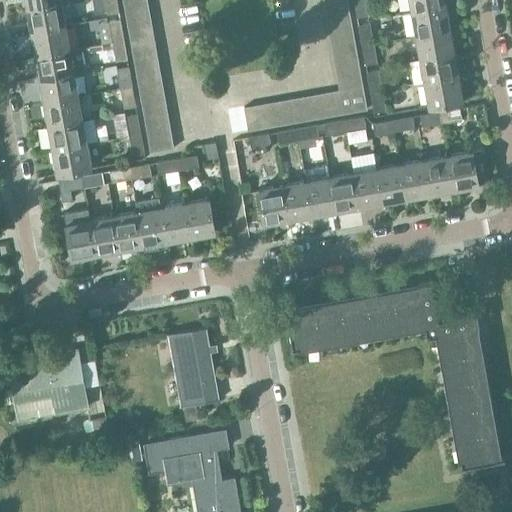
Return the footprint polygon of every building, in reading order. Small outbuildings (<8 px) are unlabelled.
[(116,0),(104,0),(107,13),(119,11),(116,0)] [(122,0),(125,10),(148,6),(147,0),(122,0)] [(365,0),(353,0),(357,17),(368,15),(365,0)] [(409,0),(411,11),(446,5),(444,0),(409,0)] [(27,7),(31,31),(65,25),(61,1),(27,7)] [(324,7),(326,19),(350,14),(348,3),(324,7)] [(411,11),(416,35),(450,29),(446,5),(411,11)] [(125,10),(127,22),(151,17),(148,6),(125,10)] [(326,19),(328,31),(352,26),(350,14),(326,19)] [(127,22),(129,34),(153,29),(151,17),(127,22)] [(108,21),(112,41),(124,39),(120,19),(108,21)] [(358,25),(362,45),(373,42),(370,23),(358,25)] [(31,31),(35,55),(70,48),(65,25),(31,31)] [(328,31),(331,42),(354,38),(352,26),(328,31)] [(129,34),(131,45),(155,41),(153,29),(129,34)] [(416,35),(420,59),(454,53),(450,29),(416,35)] [(331,42),(333,54),(356,50),(354,38),(331,42)] [(124,39),(112,41),(116,60),(127,58),(124,39)] [(131,45),(133,57),(157,53),(155,41),(131,45)] [(373,42),(362,45),(365,64),(377,62),(373,42)] [(35,55),(40,78),(74,72),(70,48),(35,55)] [(333,54),(335,66),(359,62),(356,50),(333,54)] [(133,57),(135,69),(159,65),(157,53),(133,57)] [(420,59),(424,83),(459,76),(454,53),(420,59)] [(335,66),(337,78),(361,73),(359,62),(335,66)] [(135,69),(137,81),(161,76),(159,65),(135,69)] [(117,68),(121,88),(132,86),(129,66),(117,68)] [(367,72),(370,92),(382,90),(378,70),(367,72)] [(40,78),(44,102),(78,96),(74,72),(40,78)] [(337,78),(339,90),(363,85),(361,73),(337,78)] [(137,81),(140,92),(164,88),(161,76),(137,81)] [(459,76),(424,83),(429,106),(463,100),(459,76)] [(363,85),(339,90),(343,113),(367,109),(363,85)] [(132,86),(121,88),(124,108),(136,106),(132,86)] [(140,92),(142,104),(166,100),(164,88),(140,92)] [(339,90),(327,92),(331,115),(343,113),(339,90)] [(382,90),(370,92),(374,111),(385,109),(382,90)] [(327,92),(315,94),(320,118),(331,115),(327,92)] [(315,94),(303,96),(308,120),(320,118),(315,94)] [(44,102),(48,126),(82,120),(78,96),(44,102)] [(303,96),(292,98),(296,122),(308,120),(303,96)] [(292,98),(280,100),(284,124),(296,122),(292,98)] [(142,104),(144,116),(168,112),(166,100),(142,104)] [(280,100),(268,102),(272,126),(284,124),(280,100)] [(268,102),(256,104),(260,128),(272,126),(268,102)] [(260,128),(256,104),(244,107),(248,130),(260,128)] [(460,107),(440,111),(442,123),(462,119),(460,107)] [(442,123),(440,111),(420,114),(422,126),(442,123)] [(144,116),(146,128),(170,123),(168,112),(144,116)] [(125,116),(129,135),(141,133),(137,113),(125,116)] [(363,116),(344,119),(346,131),(365,128),(363,116)] [(412,116),(393,119),(395,131),(414,127),(412,116)] [(346,131),(344,119),(324,123),(326,135),(346,131)] [(395,131),(393,119),(373,123),(375,135),(395,131)] [(48,126),(52,150),(87,143),(82,120),(48,126)] [(146,128),(148,140),(172,135),(170,123),(146,128)] [(316,124),(296,128),(298,140),(318,136),(316,124)] [(298,140),(296,128),(277,131),(279,143),(298,140)] [(141,133),(129,135),(133,155),(144,153),(141,133)] [(249,136),(251,148),(271,145),(269,133),(249,136)] [(172,135),(148,140),(150,152),(174,147),(172,135)] [(87,143),(52,150),(57,173),(91,167),(87,143)] [(483,148),(448,154),(454,189),(478,185),(478,183),(489,181),(483,148)] [(196,154),(177,158),(179,170),(199,166),(196,154)] [(448,154),(424,159),(431,193),(454,189),(448,154)] [(179,170),(177,158),(157,161),(159,173),(179,170)] [(424,159),(401,163),(407,197),(431,193),(424,159)] [(149,163),(129,166),(131,178),(151,175),(149,163)] [(401,163),(377,167),(383,202),(407,197),(401,163)] [(131,178),(129,166),(110,170),(112,182),(131,178)] [(377,167),(353,172),(359,206),(383,202),(377,167)] [(102,171),(82,175),(84,187),(104,183),(102,171)] [(353,172),(329,176),(336,210),(359,206),(353,172)] [(84,187),(82,175),(58,179),(62,201),(72,199),(70,189),(84,187)] [(329,176),(306,180),(312,214),(336,210),(329,176)] [(306,180),(282,184),(288,219),(312,214),(306,180)] [(288,219),(282,184),(258,189),(264,223),(288,219)] [(209,198),(185,202),(191,236),(215,232),(209,198)] [(185,202),(161,206),(167,241),(191,236),(185,202)] [(167,241),(161,206),(137,210),(143,245),(144,245),(145,251),(159,248),(158,242),(167,241)] [(137,210),(113,215),(120,249),(143,245),(137,210)] [(113,215),(90,219),(96,253),(120,249),(113,215)] [(96,253),(90,219),(66,223),(72,258),(96,253)] [(461,460),(460,460),(461,466),(497,460),(497,458),(496,458),(473,328),(479,327),(477,312),(438,319),(431,281),(417,284),(418,290),(288,313),(286,313),(293,349),(298,348),(298,347),(309,345),(309,342),(318,341),(320,347),(321,347),(320,343),(335,340),(335,338),(345,336),(346,342),(347,342),(347,338),(362,336),(361,333),(371,331),(372,337),(374,337),(373,334),(388,331),(388,328),(398,326),(399,333),(400,332),(399,329),(415,326),(414,323),(424,322),(427,336),(441,333),(443,343),(440,344),(443,359),(439,360),(440,361),(446,360),(448,370),(445,370),(448,385),(444,386),(444,387),(451,386),(452,396),(450,397),(452,412),(449,412),(449,414),(455,413),(457,422),(454,423),(457,438),(454,439),(454,440),(460,439),(462,449),(459,449),(461,460)] [(167,333),(180,406),(220,399),(220,398),(218,398),(210,351),(207,351),(206,345),(209,344),(206,328),(207,327),(207,326),(167,333)] [(9,362),(15,398),(19,419),(56,412),(87,406),(77,349),(63,352),(65,360),(45,363),(43,355),(9,362)] [(97,358),(84,360),(88,382),(100,380),(97,358)] [(183,406),(186,420),(198,418),(196,403),(183,406)] [(83,421),(87,440),(109,436),(105,417),(83,421)] [(226,429),(188,435),(144,443),(144,444),(148,444),(150,451),(146,452),(149,472),(151,472),(150,470),(167,467),(169,479),(177,478),(177,479),(191,477),(197,511),(240,511),(234,477),(220,480),(214,449),(229,446),(226,429)]
